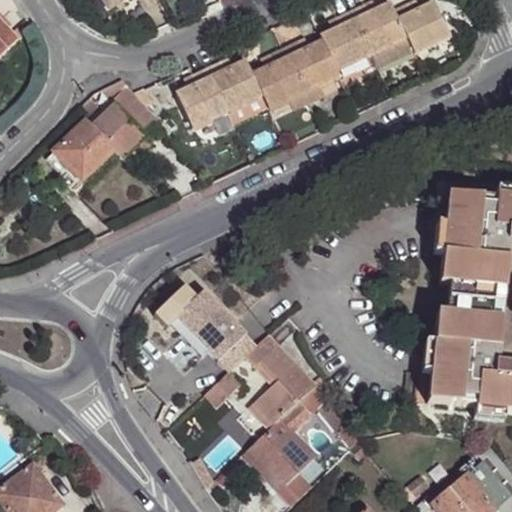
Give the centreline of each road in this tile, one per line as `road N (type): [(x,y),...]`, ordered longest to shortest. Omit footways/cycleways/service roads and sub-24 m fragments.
road 1 (residential): [(203,221),(511,76)]
road 2 (residential): [(70,53),(154,59),(282,0)]
road 3 (residential): [(203,221),(16,305)]
road 4 (tertiary): [(190,511),(114,400),(97,356)]
road 5 (tertiary): [(36,388),(155,511)]
road 6 (residential): [(95,336),(146,261),(203,221)]
road 7 (unknown): [(315,285),(425,212)]
road 8 (residential): [(0,157),(47,110),(70,53)]
